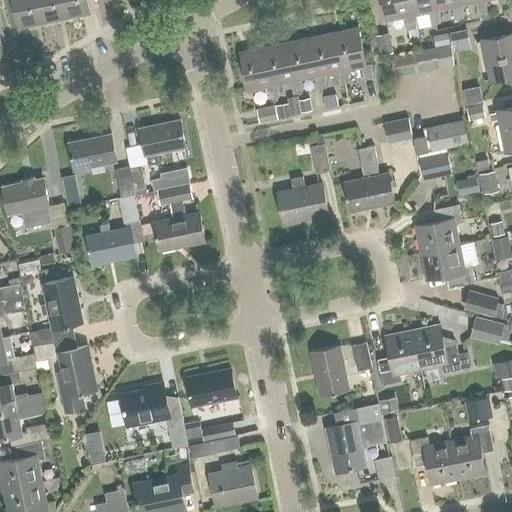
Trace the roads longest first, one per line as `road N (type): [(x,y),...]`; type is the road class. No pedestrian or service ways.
road 1 (residential): [(244,267),(352,245),(377,253),(387,277),(363,306),(257,328)]
road 2 (residential): [(257,328),(150,350),(123,329),(123,305),(140,288),(244,267)]
road 3 (residential): [(244,267),(213,118),(180,30)]
road 4 (residential): [(0,128),(180,30)]
road 5 (residential): [(297,511),(257,328)]
